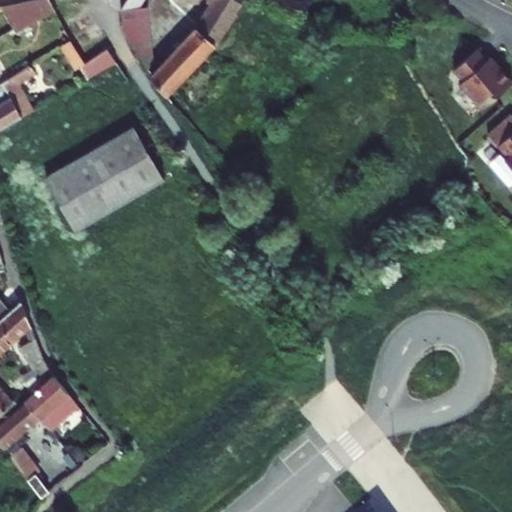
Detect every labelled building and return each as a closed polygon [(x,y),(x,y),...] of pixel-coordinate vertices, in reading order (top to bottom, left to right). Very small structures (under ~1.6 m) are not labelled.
[(127,0),(121,10),(141,8),(145,0),(127,0)] [(213,0),(202,19),(225,30),(236,14),(213,0)] [(243,2),(244,0),(213,0),(236,14),(243,2)] [(252,9),(257,0),(244,0),(243,2),(252,9)] [(0,13),(0,16),(11,33),(14,38),(56,20),(50,10),(46,4),(0,13)] [(141,8),(121,10),(123,30),(136,50),(149,49),(144,8),(141,8)] [(66,22),(77,49),(101,39),(90,12),(66,22)] [(198,27),(151,76),(166,95),(216,43),(225,30),(202,19),(198,27)] [(107,48),(79,66),(87,79),(115,61),(107,48)] [(151,67),(149,49),(136,50),(148,70),(151,67)] [(482,108),(511,82),(511,81),(490,57),(486,60),(477,49),(454,69),(464,80),(460,83),(482,108)] [(0,138),(43,115),(28,90),(39,83),(34,75),(0,95),(0,138)] [(511,167),(511,113),(488,134),(507,156),(504,158),(511,167)] [(159,183),(125,133),(41,188),(75,240),(159,183)] [(0,317),(0,406),(3,404),(5,407),(9,403),(0,392),(0,350),(27,328),(17,303),(5,313),(0,317)] [(55,379),(26,404),(40,420),(52,435),(80,411),(55,379)] [(26,404),(0,426),(0,445),(42,498),(49,493),(36,476),(38,474),(17,448),(26,442),(21,437),(40,420),(26,404)]
